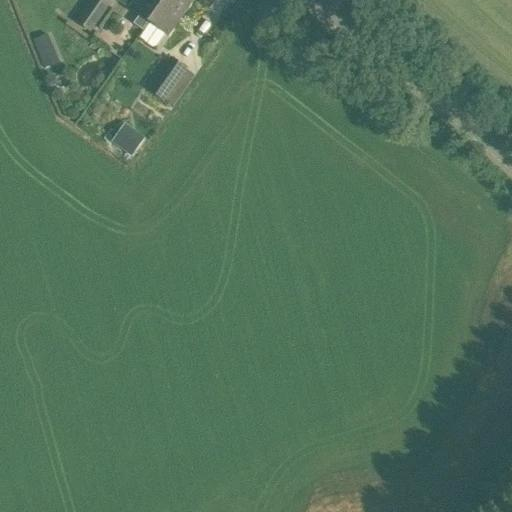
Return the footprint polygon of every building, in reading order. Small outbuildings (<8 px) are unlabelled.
[(90,33),(109,6),(99,0),(91,0),(76,23),(90,33)] [(148,22),(163,0),(135,0),(129,9),(138,16),(132,24),(142,31),(148,22)] [(163,0),(148,22),(166,36),(191,0),(163,0)] [(48,35),(34,41),(44,69),(58,63),(48,35)] [(174,106),(194,77),(186,71),(187,69),(170,57),(147,90),(164,102),(165,100),(174,106)] [(120,130),(111,143),(131,158),(145,139),(138,134),(134,140),(120,130)]
